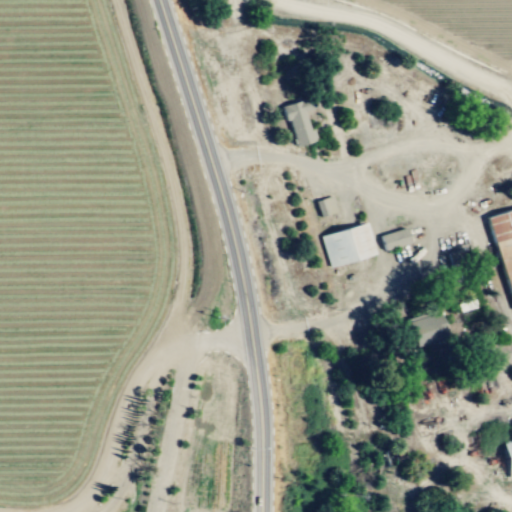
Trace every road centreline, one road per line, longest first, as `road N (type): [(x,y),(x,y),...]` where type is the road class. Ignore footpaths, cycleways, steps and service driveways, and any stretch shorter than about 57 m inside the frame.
road 1 (secondary): [(160,0),(248,335),(257,511)]
road 2 (track): [(511,141),(500,89),(373,24),(286,0)]
road 3 (track): [(96,511),(168,351),(248,335)]
road 4 (track): [(168,351),(148,370),(104,470),(68,511)]
